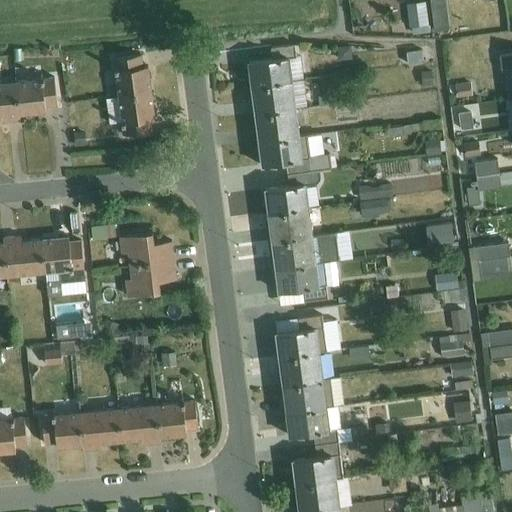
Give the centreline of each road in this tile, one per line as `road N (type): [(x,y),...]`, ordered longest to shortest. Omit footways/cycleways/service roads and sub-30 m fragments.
road 1 (residential): [(205,176),(244,478)]
road 2 (residential): [(244,478),(0,501)]
road 3 (residential): [(205,176),(0,195)]
road 4 (residential): [(190,54),(205,176)]
